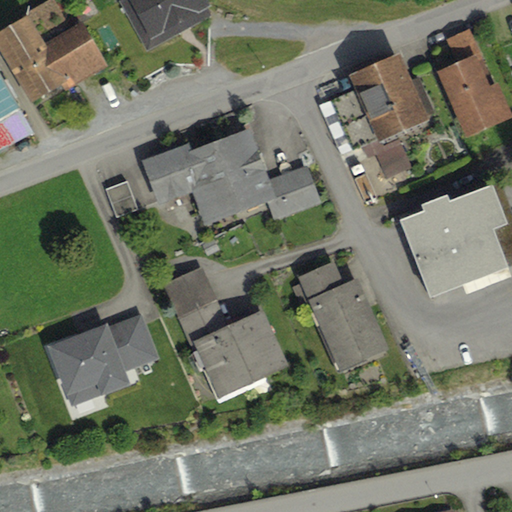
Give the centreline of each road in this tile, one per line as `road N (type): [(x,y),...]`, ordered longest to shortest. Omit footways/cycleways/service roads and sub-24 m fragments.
road 1 (residential): [(0,186),(497,0)]
road 2 (residential): [(511,466),(285,511)]
